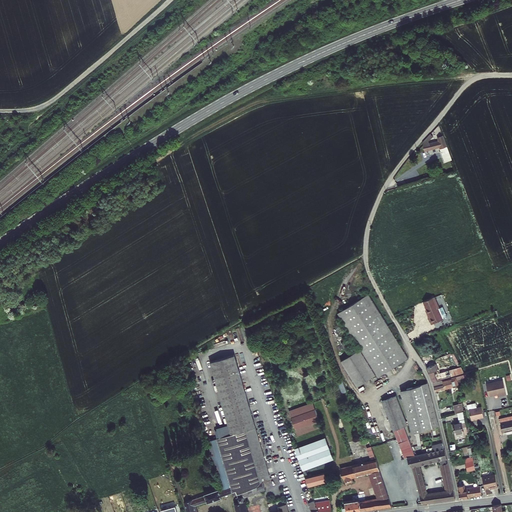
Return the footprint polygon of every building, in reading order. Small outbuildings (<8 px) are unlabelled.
[(427,144),(427,140),(422,145),(423,151),(441,148),(443,155),(448,154),(446,145),(445,145),(443,136),(440,137),(441,142),(427,144)] [(408,360),(369,296),(338,315),(360,350),(341,362),(357,388),(376,376),(378,379),(408,360)] [(431,298),(420,303),(427,318),(426,319),(429,325),(440,320),(435,310),(436,309),(431,298)] [(345,341),(341,343),(346,352),(350,351),(345,341)] [(434,365),(425,369),(432,381),(464,372),(452,352),(445,356),(447,358),(452,356),(458,367),(439,374),(434,365)] [(218,486),(203,491),(204,493),(184,499),(188,511),(247,511),(243,496),(262,489),(259,482),(269,480),(234,355),(209,362),(230,435),(205,443),(218,486)] [(453,377),(432,383),(433,392),(451,388),(451,386),(455,385),(453,377)] [(500,380),(483,384),(486,396),(497,394),(498,395),(503,394),(500,380)] [(338,382),(341,394),(346,392),(343,381),(338,382)] [(411,434),(436,428),(426,387),(425,386),(400,392),(411,434)] [(406,428),(394,398),(379,404),(392,433),(394,433),(404,429),(406,428)] [(472,402),(463,404),(464,408),(466,408),(468,420),(474,419),(474,417),(481,416),(478,406),(473,407),(472,402)] [(296,436),(320,427),(311,403),(287,412),(296,436)] [(459,403),(451,404),(453,413),(461,412),(459,403)] [(511,415),(496,419),(499,433),(511,430),(511,415)] [(458,422),(450,424),(453,440),(462,438),(462,436),(465,435),(462,418),(457,419),(458,422)] [(407,437),(404,429),(394,433),(405,461),(407,461),(421,504),(428,504),(420,468),(416,457),(415,458),(407,437)] [(332,460),(324,438),(293,449),(301,472),(332,460)] [(454,500),(442,452),(416,457),(420,468),(438,465),(444,493),(426,495),(428,504),(454,500)] [(363,511),(390,509),(374,460),(339,469),(344,485),(352,482),(351,478),(368,473),(377,500),(362,502),(361,500),(345,502),(345,508),(341,508),(341,511),(363,511)] [(471,461),(463,462),(465,472),(472,471),(471,461)] [(326,482),(324,474),(304,479),(307,486),(326,482)] [(492,475),(479,477),(482,489),(489,487),(490,488),(495,487),(492,475)] [(463,486),(457,487),(460,499),(469,498),(469,497),(482,496),(480,487),(465,489),(464,483),(462,483),(463,486)] [(303,492),(307,500),(313,497),(309,490),(303,492)] [(316,511),(314,505),(312,499),(306,501),(309,511),(316,511)] [(328,511),(327,501),(313,503),(314,505),(316,511),(328,511)]
